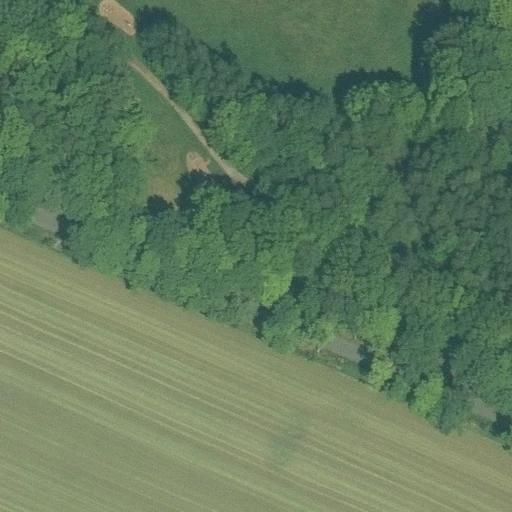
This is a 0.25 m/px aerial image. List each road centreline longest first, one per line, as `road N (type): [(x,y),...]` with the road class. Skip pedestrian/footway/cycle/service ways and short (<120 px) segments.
road 1 (track): [(6,0),(79,29),(136,68),(237,182),(281,199),(377,178),(394,165),(461,30),(466,0)]
road 2 (unclassified): [(511,421),(0,201)]
